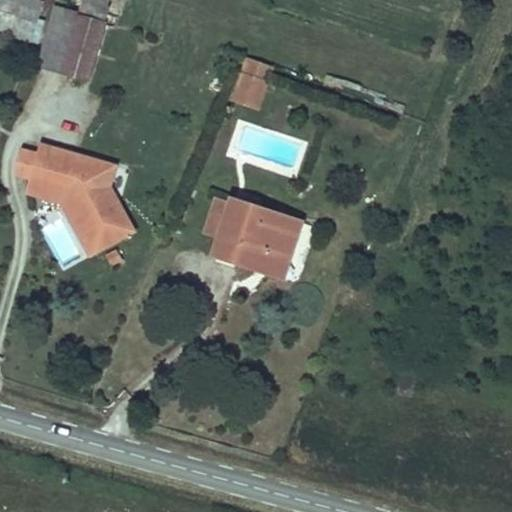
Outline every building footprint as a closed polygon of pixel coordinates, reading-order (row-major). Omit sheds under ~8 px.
[(0,32),(31,43),(32,41),(38,20),(44,3),(34,0),(1,0),(0,5),(0,32)] [(96,55),(106,23),(104,23),(109,6),(85,0),(84,0),(81,13),(71,47),(96,55)] [(71,47),(81,13),(56,6),(39,66),(89,81),(96,55),(71,47)] [(45,23),(38,20),(32,41),(37,44),(45,23)] [(260,109),(274,67),(249,59),(235,100),(260,109)] [(116,167),(43,147),(40,156),(33,180),(30,188),(74,201),(72,209),(96,253),(134,232),(110,188),(116,167)] [(33,180),(40,156),(24,151),(18,175),(33,180)] [(72,209),(74,201),(30,188),(29,194),(62,204),(91,256),(96,253),(72,209)] [(218,201),(207,234),(221,238),(232,205),(218,201)] [(232,205),(221,238),(215,257),(240,265),(242,258),(257,263),(259,255),(289,265),(302,224),(233,202),(232,205)] [(259,255),(257,263),(242,258),(240,265),(284,279),(289,265),(259,255)]
